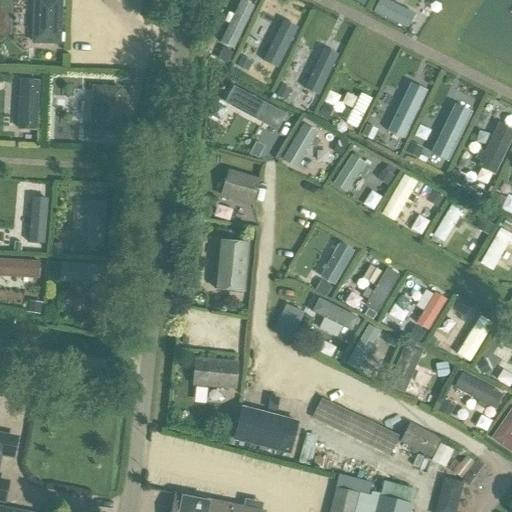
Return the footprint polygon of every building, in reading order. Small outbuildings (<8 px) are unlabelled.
[(34,0),(33,47),(63,48),(65,0),(34,0)] [(382,0),(379,0),(373,12),(407,29),(414,16),(382,0)] [(219,44),(232,50),(252,7),(239,1),(219,44)] [(283,26),(264,66),(277,72),(296,32),(283,26)] [(372,84),(385,53),(373,48),(360,79),(372,84)] [(323,50),(304,90),(317,96),(336,57),(323,50)] [(223,51),(218,61),(229,66),(234,56),(223,51)] [(241,59),(237,68),(247,73),(252,64),(241,59)] [(23,79),(20,129),(38,130),(41,80),(23,79)] [(409,84),(386,132),(401,140),(425,91),(409,84)] [(282,87),(277,97),(286,102),(291,91),(282,87)] [(234,91),(225,108),(277,135),(286,119),(234,91)] [(345,124),(355,129),(371,100),(360,95),(351,113),(344,110),(340,118),(346,121),(345,124)] [(327,119),(332,109),(323,104),(318,114),(327,119)] [(455,108),(432,156),(448,163),(471,115),(455,108)] [(305,125),(279,168),(295,177),(310,151),(316,154),(323,142),(318,139),(320,134),(305,125)] [(477,168),(493,176),(511,135),(511,131),(498,125),(483,155),(478,152),(475,160),(480,162),(477,168)] [(365,126),(361,135),(371,140),(376,131),(365,126)] [(256,146),(249,158),(258,162),(264,150),(256,146)] [(412,146),(407,156),(418,161),(422,151),(412,146)] [(358,173),(364,177),(370,168),(351,155),(333,183),(346,192),(358,173)] [(230,169),(219,196),(253,206),(261,178),(230,169)] [(377,177),(387,184),(393,176),(382,169),(377,177)] [(459,186),(464,176),(453,170),(448,180),(459,186)] [(316,174),(311,183),(323,190),(328,181),(316,174)] [(403,175),(381,214),(394,221),(416,182),(403,175)] [(436,206),(442,197),(432,191),(426,201),(436,206)] [(494,194),(489,204),(499,209),(504,199),(494,194)] [(36,198),(33,240),(47,241),(50,199),(36,198)] [(92,200),(89,246),(107,247),(109,201),(92,200)] [(462,221),(458,218),(461,212),(451,206),(432,236),(443,242),(452,227),(457,229),(462,221)] [(492,225),(481,219),(476,228),(487,234),(492,225)] [(511,235),(500,229),(480,264),(492,271),(511,236),(511,235)] [(242,292),(247,242),(218,239),(213,290),(242,292)] [(63,245),(53,244),(52,253),(61,254),(63,245)] [(337,244),(319,277),(333,284),(351,252),(337,244)] [(0,259),(0,276),(41,278),(42,261),(0,259)] [(387,269),(364,305),(376,312),(398,276),(387,269)] [(315,291),(325,296),(330,287),(319,282),(315,291)] [(415,324),(426,331),(444,301),(433,294),(415,324)] [(317,299),(311,312),(350,331),(356,318),(317,299)] [(41,303),(29,301),(28,312),(40,314),(41,303)] [(303,313),(284,305),(272,332),(291,340),(303,313)] [(468,362),(492,324),(479,316),(456,354),(468,362)] [(370,346),(378,332),(368,326),(346,364),(357,370),(366,353),(372,356),(376,349),(370,346)] [(414,326),(408,336),(418,342),(424,332),(414,326)] [(383,341),(394,347),(399,338),(388,332),(383,341)] [(436,341),(432,348),(440,353),(444,346),(436,341)] [(403,393),(421,350),(405,343),(386,386),(403,393)] [(336,352),(332,359),(337,362),(341,355),(336,352)] [(511,358),(493,367),(499,379),(511,372),(511,358)] [(195,359),(193,386),(235,390),(237,363),(195,359)] [(484,360),(476,364),(481,374),(489,370),(484,360)] [(435,365),(437,377),(448,375),(445,363),(435,365)] [(501,395),(461,374),(453,388),(494,409),(501,395)] [(382,462),(394,429),(315,400),(302,433),(382,462)] [(449,416),(453,407),(443,402),(439,410),(449,416)] [(297,422),(241,408),(233,440),(289,455),(297,422)] [(511,408),(490,438),(511,453),(511,408)] [(430,457),(439,439),(409,424),(399,443),(430,457)] [(291,456),(303,462),(316,436),(303,430),(291,456)] [(0,435),(0,504),(7,506),(11,484),(0,481),(0,468),(2,460),(15,462),(20,439),(0,435)] [(438,444),(430,461),(443,467),(451,450),(438,444)] [(476,460),(461,481),(476,491),(491,470),(476,460)] [(340,474),(330,511),(354,511),(360,493),(370,495),(373,483),(340,474)] [(258,511),(178,496),(174,511),(258,511)] [(377,496),(372,511),(407,511),(410,504),(407,504),(377,496)]
